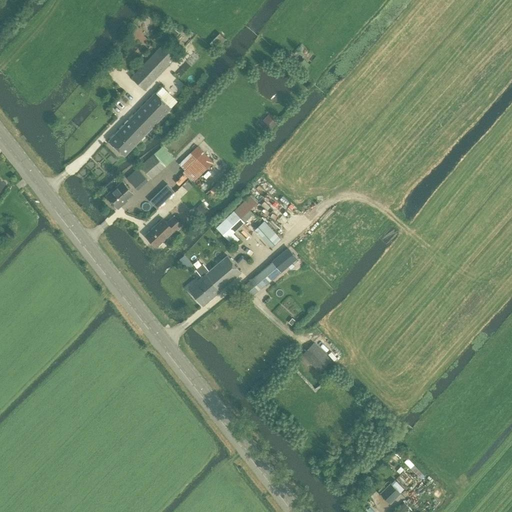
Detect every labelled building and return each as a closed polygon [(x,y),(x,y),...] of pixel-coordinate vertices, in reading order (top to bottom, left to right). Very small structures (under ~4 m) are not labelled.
[(145,90),(176,57),(163,44),(132,78),(145,90)] [(140,140),(147,132),(171,108),(155,93),(109,140),(125,155),(140,140)] [(152,179),(174,159),(163,146),(140,166),(152,179)] [(195,182),(214,164),(198,147),(179,165),(195,182)] [(124,202),(133,193),(123,182),(106,196),(118,209),(124,203),(124,202)] [(166,200),(158,192),(149,201),(157,209),(166,200)] [(241,218),(249,210),(258,202),(251,195),(234,211),(241,218)] [(244,222),(253,214),(249,210),(241,218),(234,211),(216,228),(229,241),(235,235),(233,233),(244,222)] [(174,231),(181,225),(174,217),(167,223),(163,219),(146,235),(157,247),(174,231)] [(288,248),(273,261),(281,271),(292,262),(293,264),(298,260),(288,248)] [(203,305),(241,272),(227,256),(209,271),(203,264),(196,270),(202,277),(189,288),(203,305)] [(273,261),(245,285),(253,295),(281,271),(273,261)] [(320,372),(331,360),(314,344),(303,355),(320,372)] [(389,484),(380,493),(384,498),(388,502),(390,504),(400,495),(399,494),(396,491),(390,485),(389,484)]
